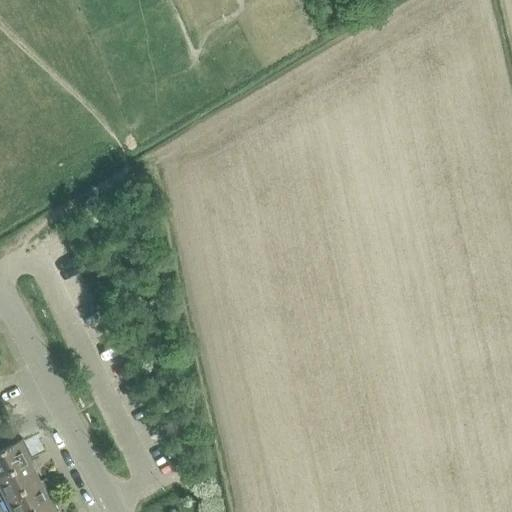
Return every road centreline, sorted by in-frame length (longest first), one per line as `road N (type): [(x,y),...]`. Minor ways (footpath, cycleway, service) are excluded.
road 1 (track): [(0,274),(22,237),(415,0)]
road 2 (residential): [(116,511),(0,287)]
road 3 (track): [(0,22),(96,111),(128,172)]
